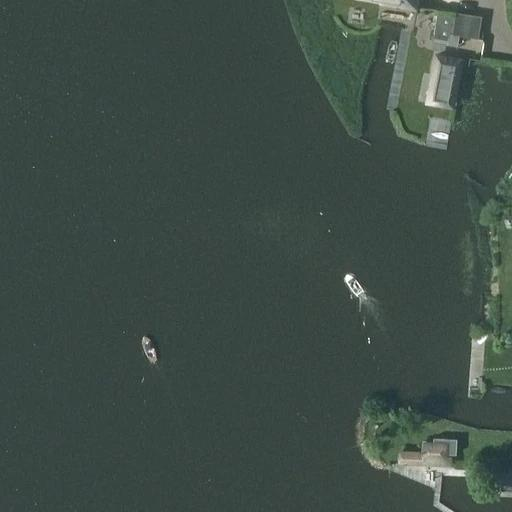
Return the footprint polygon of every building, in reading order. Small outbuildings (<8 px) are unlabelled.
[(359,0),(417,9),(418,0),(359,0)] [(478,37),(480,26),(482,17),(458,13),(456,13),(438,10),(433,41),(458,45),(459,36),(478,39),(478,37)] [(436,56),(432,76),(437,77),(441,78),(436,105),(451,108),(461,60),(436,56)] [(403,450),(403,461),(437,463),(437,457),(452,457),(451,455),(447,455),(447,453),(456,453),(457,439),(434,437),(434,442),(424,441),(424,451),(403,450)] [(482,474),(495,474),(495,466),(482,465),(482,474)] [(511,466),(496,466),(496,478),(511,478),(511,466)]
